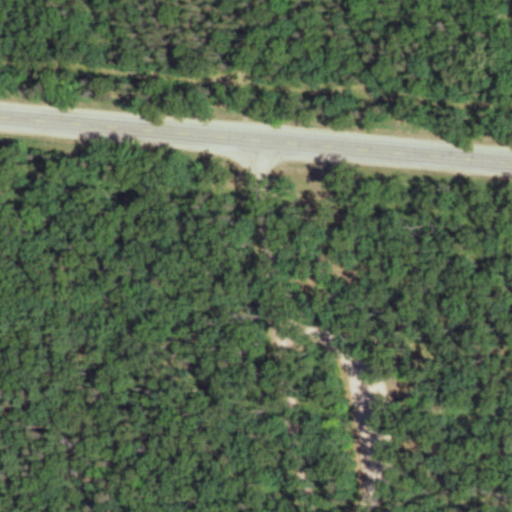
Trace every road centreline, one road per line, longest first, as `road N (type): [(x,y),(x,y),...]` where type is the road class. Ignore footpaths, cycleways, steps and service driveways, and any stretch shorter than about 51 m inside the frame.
road 1 (secondary): [(511,164),(0,120)]
road 2 (residential): [(306,511),(272,296)]
road 3 (residential): [(272,296),(255,142)]
